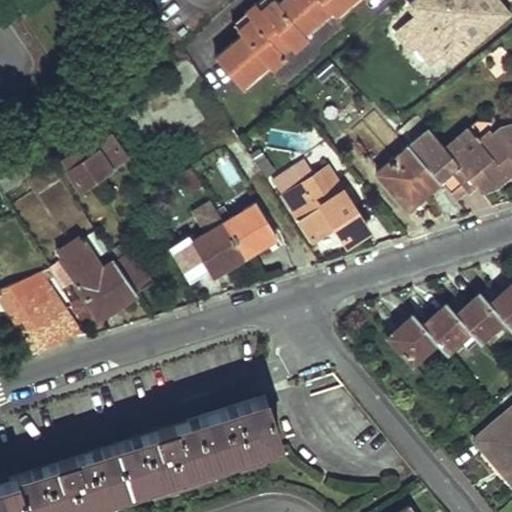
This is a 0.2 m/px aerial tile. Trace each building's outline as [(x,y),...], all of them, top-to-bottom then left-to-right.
[(251,37),(224,61),(253,94),(292,59),(288,54),(298,45),(302,51),(316,37),(312,33),(337,9),(342,15),(346,19),(368,0),(292,0),(287,5),(282,0),(276,0),(244,30),(251,37)] [(265,0),(239,24),(244,30),(276,0),(265,0)] [(418,0),(412,6),(421,15),(401,33),(413,48),(419,43),(435,61),(444,52),(454,43),(464,54),(479,40),(475,35),(490,22),(486,17),(496,8),(489,0),(418,0)] [(511,12),(500,0),(489,0),(496,8),(486,17),(490,22),(475,35),(479,40),(511,12)] [(337,9),(312,33),(316,37),(342,15),(337,9)] [(464,54),(454,43),(444,52),(454,63),(464,54)] [(202,83),(189,59),(173,68),(180,81),(122,114),(142,149),(164,137),(168,144),(205,122),(188,91),(202,83)] [(365,161),(395,134),(373,109),(342,137),(365,161)] [(511,123),(502,128),(495,135),(492,132),(481,142),(470,130),(447,150),(431,131),(412,148),(439,179),(457,199),(475,183),(479,186),(490,176),(497,185),(509,175),(511,178),(511,123)] [(63,152),(81,182),(125,155),(111,131),(83,149),(79,143),(63,152)] [(412,148),(382,172),(409,204),(439,179),(412,148)] [(0,174),(0,182),(4,190),(39,168),(31,155),(1,174),(0,174)] [(305,170),(279,186),(311,234),(332,219),(337,227),(347,243),(369,229),(328,166),(310,177),(305,170)] [(179,179),(190,196),(200,189),(190,172),(179,179)] [(482,190),(497,185),(490,176),(479,186),(482,190)] [(175,255),(191,281),(211,269),(216,275),(247,255),(227,222),(214,202),(197,213),(209,233),(195,242),(191,235),(171,248),(175,255)] [(227,222),(247,255),(279,236),(259,203),(227,222)] [(332,219),(311,234),(316,241),(337,227),(332,219)] [(83,231),(59,246),(64,254),(88,239),(83,231)] [(79,281),(101,317),(139,291),(138,290),(119,261),(117,257),(105,264),(88,239),(64,254),(81,279),(79,281)] [(135,251),(119,261),(138,290),(154,280),(135,251)] [(2,287),(39,351),(82,329),(52,267),(2,287)] [(509,318),(511,321),(511,286),(494,303),(509,318)] [(473,327),(484,339),(509,318),(494,303),(484,292),(461,313),(473,327)] [(438,338),(448,349),(473,327),(461,313),(450,301),(425,323),(438,338)] [(390,334),(414,360),(438,338),(425,323),(415,313),(390,334)] [(5,477),(16,511),(58,511),(283,439),(266,393),(5,477)] [(511,409),(476,441),(511,480),(511,409)] [(0,511),(16,511),(5,477),(0,478),(0,511)]
